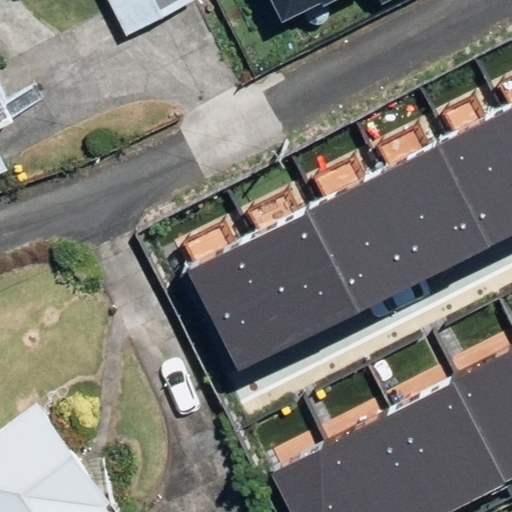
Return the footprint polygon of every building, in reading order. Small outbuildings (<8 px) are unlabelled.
[(106,0),(125,35),(192,0),(106,0)] [(334,0),(381,0),(384,4),(390,0),(275,0),(287,24),(334,0)] [(511,108),(437,147),(489,248),(511,236),(511,108)] [(307,213),(359,314),(489,248),(437,147),(307,213)] [(307,213),(193,271),(245,373),(359,314),(307,213)] [(511,478),(511,350),(453,381),(506,482),(511,478)] [(448,511),(506,482),(453,381),(392,413),(443,511),(448,511)] [(117,511),(35,403),(0,428),(0,511),(117,511)] [(443,511),(392,413),(327,447),(361,511),(443,511)] [(361,511),(327,447),(269,477),(287,511),(361,511)]
